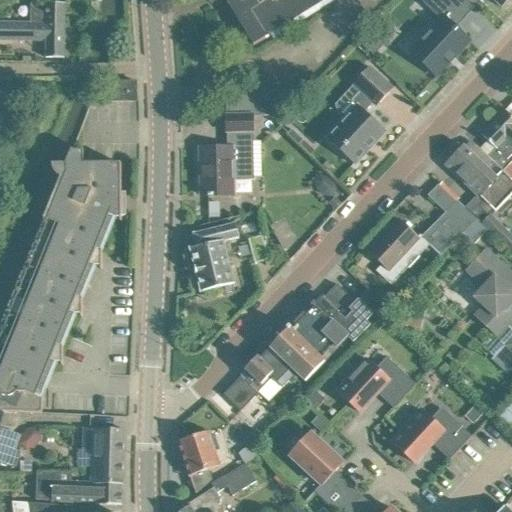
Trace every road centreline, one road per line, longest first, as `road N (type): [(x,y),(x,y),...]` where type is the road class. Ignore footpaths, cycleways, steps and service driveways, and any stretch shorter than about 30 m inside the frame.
road 1 (residential): [(148,414),(169,412),(212,379),(234,345),(511,50)]
road 2 (tertiary): [(148,414),(158,67)]
road 3 (residential): [(0,71),(158,67)]
